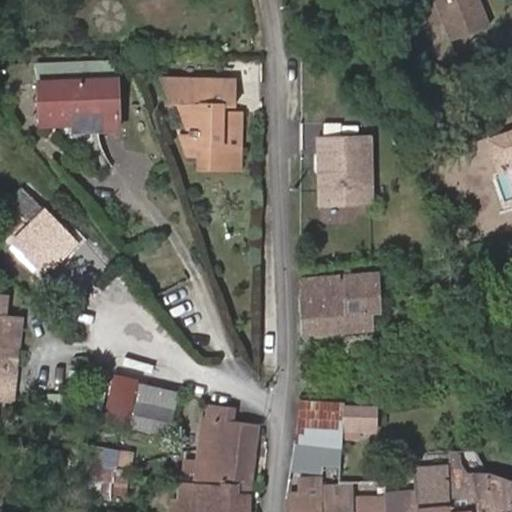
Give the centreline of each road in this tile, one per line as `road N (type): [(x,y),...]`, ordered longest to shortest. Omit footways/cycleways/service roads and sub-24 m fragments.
road 1 (unclassified): [(267,0),(277,52),(288,343),(275,511)]
road 2 (unknown): [(283,400),(93,322)]
